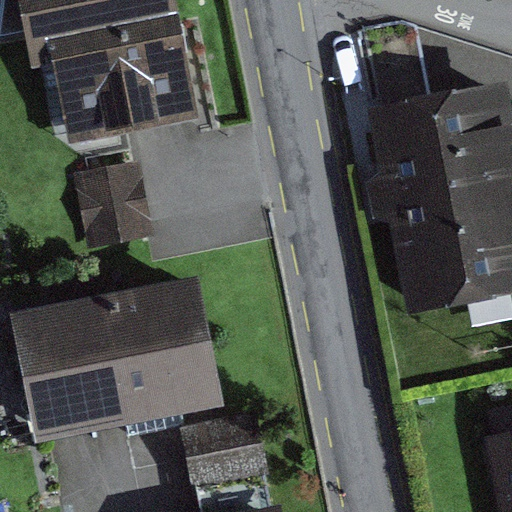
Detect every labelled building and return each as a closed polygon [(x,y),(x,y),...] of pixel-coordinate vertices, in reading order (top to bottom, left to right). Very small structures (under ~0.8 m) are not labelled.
[(51,68),(69,146),(198,121),(174,0),(3,0),(0,24),(0,44),(26,41),(32,72),(51,68)] [(511,96),(510,83),(367,113),(408,315),(511,294),(511,96)] [(88,250),(155,238),(138,163),(73,174),(88,250)] [(37,444),(226,409),(196,280),(11,315),(37,444)] [(180,430),(193,490),(268,476),(257,415),(180,430)] [(511,511),(511,444),(496,448),(508,511),(511,511)] [(198,511),(281,511),(281,507),(274,509),(268,476),(193,490),(198,511)]
